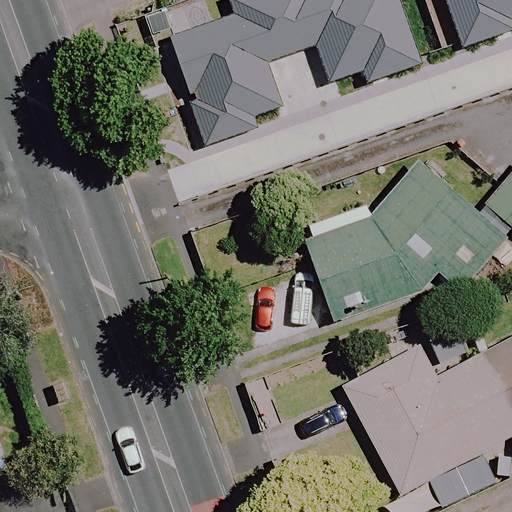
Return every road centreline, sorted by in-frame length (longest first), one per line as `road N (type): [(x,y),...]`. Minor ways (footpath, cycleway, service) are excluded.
road 1 (secondary): [(182,511),(62,178)]
road 2 (secondary): [(62,178),(0,3)]
